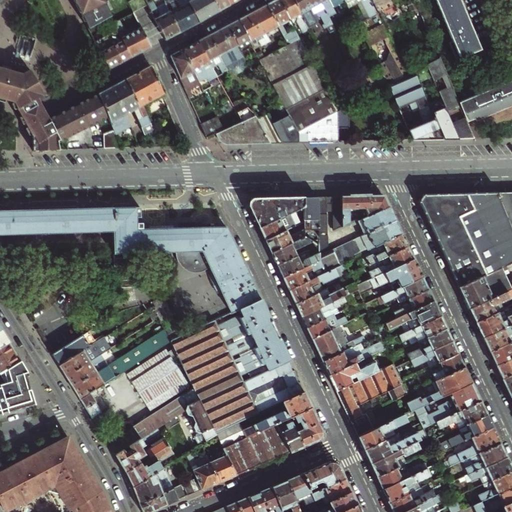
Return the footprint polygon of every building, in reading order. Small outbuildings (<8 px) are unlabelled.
[(73,0),(85,23),(88,30),(111,18),(102,0),(73,0)] [(176,34),(181,32),(168,7),(159,11),(153,0),(145,0),(166,39),(176,34)] [(193,25),(199,22),(188,0),(187,0),(177,0),(172,3),(170,0),(164,0),(168,7),(181,32),(193,25)] [(214,13),(219,10),(214,0),(187,0),(188,0),(199,22),(214,13)] [(225,7),(229,5),(226,0),(214,0),(219,10),(225,7)] [(265,5),(277,28),(284,24),(286,27),(285,29),(291,39),(293,40),(295,39),(296,42),(298,40),(289,22),(277,0),(275,0),(271,2),(265,5)] [(277,0),(289,22),(293,19),(304,39),(310,35),(308,32),(291,0),(277,0)] [(291,0),(308,32),(318,26),(314,17),(316,16),(324,31),(327,29),(330,35),(335,33),(328,18),(318,0),(291,0)] [(318,0),(328,18),(335,15),(331,7),(343,0),(318,0)] [(343,0),(356,24),(377,14),(369,0),(343,0)] [(419,11),(414,0),(408,0),(407,1),(412,14),(419,11)] [(435,0),(460,57),(477,49),(469,29),(456,0),(435,0)] [(237,20),(249,43),(256,39),(261,47),(269,42),(265,34),(277,28),(265,5),(252,13),(237,20)] [(377,14),(356,24),(388,86),(409,132),(435,120),(415,72),(409,75),(377,14)] [(228,25),(241,53),(249,49),(248,47),(251,46),(249,43),(237,20),(234,22),(228,25)] [(145,50),(151,47),(141,28),(125,37),(125,33),(124,32),(125,31),(123,26),(122,27),(119,21),(114,23),(118,32),(131,57),(145,50)] [(208,36),(227,72),(246,62),(241,53),(228,25),(218,31),(208,36)] [(124,61),(131,57),(118,32),(95,43),(108,70),(124,61)] [(203,39),(197,42),(211,69),(217,66),(222,75),(227,72),(208,36),(203,39)] [(296,42),(259,62),(272,86),(312,65),(298,40),(296,42)] [(190,46),(181,51),(194,75),(198,83),(207,79),(209,82),(217,78),(216,78),(211,69),(197,42),(190,46)] [(175,54),(170,57),(187,95),(189,99),(192,98),(189,91),(200,86),(198,83),(194,75),(181,51),(175,54)] [(252,59),(273,100),(278,98),(272,86),(259,62),(257,57),(252,59)] [(427,65),(458,139),(465,139),(473,139),(459,106),(456,97),(439,59),(427,65)] [(298,135),(298,144),(311,144),(328,143),(328,128),(337,128),(337,113),(312,65),(272,86),(278,98),(280,100),(298,135)] [(435,120),(443,140),(450,140),(458,139),(427,65),(415,72),(435,120)] [(136,74),(124,80),(142,118),(147,116),(143,106),(163,95),(150,66),(136,74)] [(31,70),(20,76),(0,70),(0,100),(10,103),(15,104),(18,110),(38,99),(37,97),(43,94),(31,70)] [(238,106),(221,75),(216,78),(217,78),(236,114),(247,108),(243,102),(238,106)] [(97,94),(107,117),(113,130),(115,135),(130,127),(124,115),(132,111),(145,135),(154,131),(147,116),(142,118),(124,80),(111,87),(97,94)] [(464,94),(456,97),(459,106),(460,105),(467,120),(474,117),(475,119),(511,103),(511,83),(468,102),(464,94)] [(77,104),(88,127),(107,117),(97,94),(87,99),(77,104)] [(38,99),(18,110),(24,121),(29,130),(49,119),(38,99)] [(273,112),(267,116),(282,145),(289,144),(298,144),(298,135),(280,100),(276,102),(277,105),(276,105),(281,114),(276,117),(273,112)] [(49,119),(60,141),(88,127),(77,104),(64,111),(49,119)] [(348,107),(337,113),(337,128),(338,130),(347,130),(349,127),(348,107)] [(247,108),(236,114),(240,122),(252,145),(260,145),(270,145),(253,113),(247,108)] [(263,108),(253,113),(270,145),(282,145),(267,116),(263,108)] [(217,118),(200,125),(206,138),(215,134),(223,130),(217,118)] [(35,152),(61,150),(58,143),(60,141),(49,119),(29,130),(34,138),(34,147),(35,152)] [(435,120),(409,132),(412,141),(427,140),(443,140),(435,120)] [(240,122),(223,130),(215,134),(219,143),(224,146),(252,145),(240,122)] [(338,143),(338,130),(337,128),(328,128),(328,143),(338,143)] [(121,149),(115,135),(113,130),(103,134),(104,149),(121,149)] [(475,194),(500,267),(511,261),(511,192),(504,193),(475,194)] [(500,267),(475,194),(422,196),(417,203),(463,298),(468,309),(511,289),(500,267)] [(339,198),(340,229),(349,224),(349,212),(357,212),(357,211),(365,211),(367,216),(367,217),(368,219),(388,209),(384,200),(382,196),(369,196),(369,195),(363,196),(363,197),(359,197),(356,197),(356,196),(350,196),(350,197),(339,198)] [(316,199),(318,232),(318,255),(318,262),(325,275),(345,265),(344,263),(367,252),(360,238),(328,254),(327,232),(326,198),(316,199)] [(339,198),(332,198),(333,232),(340,229),(339,198)] [(254,221),(258,229),(303,209),(302,199),(270,201),(252,202),(248,208),(254,221)] [(303,209),(303,217),(303,231),(303,233),(318,232),(316,199),(309,199),(302,199),(303,209)] [(133,252),(143,228),(143,221),(141,221),(140,205),(24,210),(0,211),(0,234),(113,230),(114,287),(133,287),(133,252)] [(262,237),(264,242),(293,229),(294,228),(292,222),(303,217),(303,209),(258,229),(262,237)] [(388,209),(368,219),(358,223),(364,237),(395,223),(391,216),(388,209)] [(395,223),(364,237),(360,238),(367,252),(374,249),(401,236),(398,229),(395,223)] [(143,228),(133,252),(177,252),(186,252),(186,263),(196,263),(196,271),(211,271),(212,273),(231,314),(260,301),(249,278),(225,228),(174,228),(150,228),(146,228),(143,228)] [(267,248),(270,255),(303,239),(303,233),(303,231),(295,234),(293,229),(264,242),(267,248)] [(401,236),(374,249),(377,256),(375,257),(372,257),(371,257),(361,261),(362,264),(360,265),(362,270),(380,261),(407,249),(404,243),(401,236)] [(274,262),(276,267),(295,258),(293,252),(311,243),(303,239),(270,255),(274,262)] [(407,249),(380,261),(382,267),(368,274),(372,280),(413,261),(410,254),(407,249)] [(186,252),(177,252),(179,257),(180,261),(184,266),(188,269),(192,271),(196,273),(200,274),(205,274),(209,274),(212,273),(211,271),(196,271),(196,263),(186,263),(186,252)] [(279,273),(282,280),(318,262),(318,255),(311,259),(308,252),(295,258),(276,267),(279,273)] [(413,261),(372,280),(356,288),(357,291),(359,294),(366,291),(365,289),(368,287),(370,292),(386,284),(387,281),(390,280),(395,292),(421,279),(418,271),(413,261)] [(285,287),(288,292),(315,280),(312,273),(319,270),(322,276),(325,275),(318,262),(282,280),(285,287)] [(291,300),(294,306),(323,292),(319,284),(321,283),(322,286),(341,277),(339,274),(347,270),(345,265),(325,275),(322,276),(315,280),(288,292),(291,300)] [(32,277),(22,283),(26,290),(36,283),(32,277)] [(421,279),(395,292),(381,298),(384,305),(397,299),(400,305),(427,292),(425,286),(421,279)] [(298,314),(300,318),(343,298),(357,291),(356,288),(354,284),(327,297),(325,291),(323,292),(294,306),(298,314)] [(511,288),(511,289),(468,309),(471,316),(475,323),(505,309),(501,301),(511,296),(511,288)] [(430,298),(427,292),(400,305),(397,306),(399,311),(393,314),(396,320),(433,303),(430,298)] [(164,297),(153,302),(159,315),(158,315),(165,330),(171,341),(183,336),(164,297)] [(302,323),(305,329),(335,316),(341,313),(338,307),(346,304),(343,298),(300,318),(302,323)] [(265,313),(260,301),(231,314),(223,318),(225,322),(217,326),(224,342),(232,338),(234,343),(227,347),(229,352),(274,331),(272,327),(269,322),(265,313)] [(436,311),(433,303),(396,320),(385,326),(388,333),(404,326),(408,333),(440,318),(436,311)] [(511,314),(508,317),(505,309),(475,323),(478,331),(482,339),(511,324),(511,314)] [(308,336),(311,341),(339,327),(347,324),(344,318),(337,321),(335,316),(305,329),(308,336)] [(443,324),(440,318),(408,333),(399,338),(402,344),(415,338),(418,344),(446,331),(443,324)] [(217,326),(215,321),(183,336),(171,341),(174,348),(178,357),(193,388),(200,403),(243,383),(241,377),(233,361),(231,356),(229,352),(227,347),(224,342),(217,326)] [(511,324),(482,339),(485,346),(488,352),(511,341),(511,324)] [(313,346),(316,352),(345,338),(346,338),(344,333),(342,334),(339,327),(311,341),(313,346)] [(0,348),(10,343),(6,337),(1,330),(0,330),(0,348)] [(75,393),(79,400),(95,390),(171,341),(165,330),(110,364),(72,389),(75,393)] [(61,372),(65,377),(103,353),(122,341),(115,331),(89,347),(58,366),(61,372)] [(278,340),(274,331),(229,352),(231,356),(239,352),(241,357),(233,361),(241,377),(249,374),(251,379),(288,362),(286,357),(278,340)] [(449,337),(446,331),(418,344),(421,350),(407,356),(410,362),(451,343),(449,337)] [(55,362),(58,366),(89,347),(82,336),(51,356),(55,362)] [(318,357),(321,363),(355,347),(361,345),(365,343),(363,338),(348,344),(345,338),(316,352),(318,357)] [(511,341),(488,352),(491,359),(495,366),(511,358),(511,341)] [(10,343),(0,348),(0,371),(2,370),(20,360),(14,351),(10,343)] [(325,370),(328,377),(354,364),(383,351),(379,343),(363,351),(361,345),(355,347),(321,363),(325,370)] [(454,349),(451,343),(410,362),(413,369),(426,363),(429,369),(430,368),(457,356),(454,349)] [(178,357),(174,348),(168,352),(166,350),(127,375),(151,412),(190,386),(173,360),(178,357)] [(68,382),(72,389),(110,364),(103,353),(65,377),(68,382)] [(460,362),(457,356),(430,368),(433,375),(427,378),(428,382),(423,384),(425,387),(434,383),(464,369),(460,362)] [(511,358),(495,366),(497,372),(501,380),(511,374),(511,358)] [(22,364),(20,360),(2,370),(14,387),(0,390),(0,414),(12,411),(20,409),(35,404),(23,365),(22,364)] [(243,383),(200,403),(215,433),(256,415),(282,403),(303,393),(300,386),(288,362),(251,379),(243,383)] [(332,386),(335,393),(379,372),(374,363),(357,370),(354,364),(328,377),(332,386)] [(347,417),(349,422),(361,416),(357,407),(388,394),(392,403),(406,396),(400,382),(392,366),(379,372),(335,393),(340,402),(347,417)] [(467,377),(464,369),(434,383),(438,392),(437,394),(420,402),(419,399),(406,405),(407,408),(398,413),(400,418),(404,416),(414,411),(471,385),(467,377)] [(511,374),(501,380),(504,386),(506,390),(511,387),(511,374)] [(400,382),(406,396),(411,393),(405,380),(400,382)] [(471,385),(414,411),(422,430),(435,424),(479,403),(474,392),(471,385)] [(111,451),(114,456),(140,439),(144,446),(161,435),(157,429),(185,411),(187,415),(192,415),(194,420),(192,425),(196,434),(196,436),(195,437),(199,445),(216,434),(215,433),(200,403),(193,388),(107,444),(111,451)] [(95,390),(79,400),(91,419),(97,415),(107,409),(95,390)] [(256,415),(215,433),(216,434),(223,449),(235,444),(277,425),(290,419),(310,409),(306,400),(303,393),(282,403),(287,415),(285,416),(283,411),(259,422),(256,415)] [(479,403),(435,424),(438,432),(454,424),(457,430),(486,417),(483,410),(479,403)] [(313,414),(310,409),(290,419),(302,447),(319,440),(321,433),(318,425),(313,414)] [(349,422),(357,438),(373,430),(366,415),(361,416),(349,422)] [(360,446),(363,451),(393,437),(390,431),(407,423),(404,416),(400,418),(373,430),(357,438),(360,446)] [(486,417),(457,430),(460,436),(439,446),(437,440),(429,443),(429,445),(435,457),(469,440),(492,430),(489,424),(486,417)] [(295,450),(302,447),(290,419),(277,425),(289,453),(295,450)] [(168,446),(173,454),(176,460),(186,454),(191,450),(193,449),(178,425),(161,435),(163,439),(168,446)] [(276,459),(289,453),(277,425),(235,444),(246,471),(276,459)] [(492,430),(469,440),(473,447),(470,449),(448,459),(447,462),(439,466),(442,472),(459,464),(499,445),(496,438),(492,430)] [(366,458),(369,465),(426,438),(423,431),(395,443),(393,437),(363,451),(366,458)] [(25,459),(0,472),(0,505),(3,511),(7,511),(53,489),(65,511),(109,511),(103,496),(97,485),(68,437),(49,447),(25,459)] [(372,472),(376,479),(403,466),(406,465),(403,459),(419,451),(419,450),(429,445),(429,443),(426,438),(369,465),(372,472)] [(168,446),(163,439),(152,445),(152,448),(147,450),(144,446),(140,439),(114,456),(119,465),(124,473),(168,446)] [(242,473),(246,471),(235,444),(223,449),(226,455),(236,476),(242,473)] [(499,445),(459,464),(465,477),(506,459),(502,451),(499,445)] [(128,479),(132,488),(158,471),(153,464),(158,461),(158,462),(159,462),(160,462),(173,454),(168,446),(124,473),(128,479)] [(211,487),(220,483),(210,462),(208,457),(196,462),(191,450),(186,454),(187,456),(188,456),(195,469),(193,470),(197,478),(202,490),(211,487)] [(228,479),(236,476),(226,455),(210,462),(220,483),(228,479)] [(506,459),(465,477),(463,479),(466,485),(478,479),(481,487),(511,472),(509,465),(506,459)] [(330,462),(302,474),(309,491),(314,488),(312,486),(318,483),(322,484),(324,489),(344,479),(341,473),(337,465),(330,462)] [(379,485),(382,491),(426,470),(427,470),(424,465),(420,467),(419,465),(406,472),(403,466),(376,479),(379,485)] [(139,504),(174,489),(171,482),(166,482),(165,479),(167,477),(163,468),(158,471),(132,488),(136,497),(139,504)] [(385,498),(388,504),(415,492),(416,491),(413,485),(429,478),(426,470),(382,491),(385,498)] [(511,472),(481,487),(484,493),(476,497),(480,504),(488,501),(496,497),(511,489),(511,472)] [(309,491),(302,474),(294,478),(286,481),(296,503),(303,500),(306,505),(314,502),(311,495),(309,491)] [(188,497),(202,490),(197,478),(183,485),(188,497)] [(344,479),(324,489),(311,495),(314,502),(316,508),(320,506),(317,499),(320,498),(323,504),(327,503),(350,493),(347,486),(344,479)] [(299,511),(296,503),(286,481),(277,485),(270,488),(280,511),(289,508),(290,511),(299,511)] [(185,498),(180,486),(174,489),(139,504),(141,511),(151,511),(180,500),(185,498)] [(280,511),(270,488),(265,490),(258,493),(266,511),(280,511)] [(391,510),(391,511),(404,511),(436,497),(441,495),(438,488),(418,497),(415,492),(388,504),(391,510)] [(488,501),(480,504),(479,505),(482,511),(493,511),(500,509),(511,503),(511,489),(496,497),(498,502),(490,506),(488,501)] [(266,511),(258,493),(252,496),(246,498),(252,511),(266,511)] [(339,511),(356,505),(355,503),(351,495),(350,493),(327,503),(329,509),(322,511),(339,511)] [(439,511),(440,511),(437,504),(440,503),(436,497),(404,511),(439,511)] [(235,503),(239,511),(252,511),(246,498),(240,501),(235,503)] [(239,511),(235,503),(230,505),(225,507),(227,511),(239,511)] [(511,511),(511,503),(500,509),(501,511),(511,511)]
